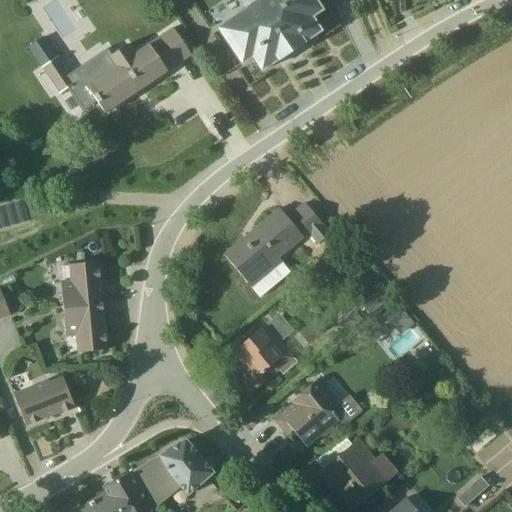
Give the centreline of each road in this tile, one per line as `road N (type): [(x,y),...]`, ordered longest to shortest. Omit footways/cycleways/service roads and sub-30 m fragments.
road 1 (residential): [(507,0),(390,62),(195,199),(157,258),(150,338),(157,376)]
road 2 (residential): [(157,376),(116,439),(89,464),(9,511)]
road 3 (residential): [(285,511),(183,390),(157,376)]
